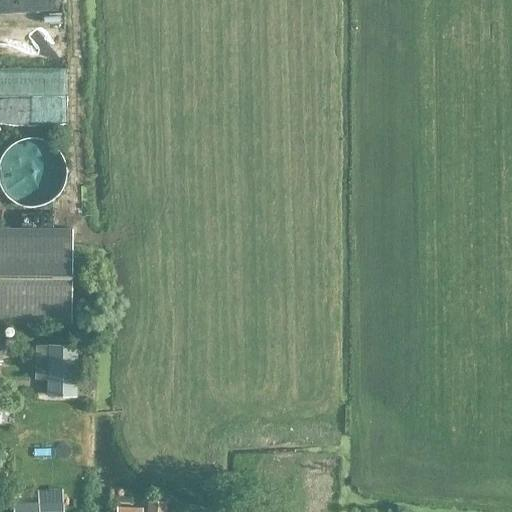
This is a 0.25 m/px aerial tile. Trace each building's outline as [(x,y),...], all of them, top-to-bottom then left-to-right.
[(69,69),(0,67),(0,92),(35,93),(34,122),(68,122),(69,69)] [(30,207),(35,207),(39,207),(43,205),(46,204),(49,203),(51,201),(55,199),(56,198),(58,196),(59,194),(61,192),(63,190),(63,188),(64,187),(65,184),(66,181),(66,180),(67,177),(67,175),(67,172),(67,171),(67,169),(67,166),(66,164),(65,162),(65,161),(64,158),(62,154),(60,152),(59,150),(58,149),(56,147),(54,145),(50,143),(48,141),(45,140),(41,139),(36,138),(32,137),(27,138),(23,139),(19,140),(16,141),(15,142),(11,144),(8,147),(5,151),(3,153),(2,154),(1,156),(0,158),(0,186),(2,190),(4,192),(4,194),(7,197),(10,199),(12,201),(16,203),(20,205),(23,206),(26,207),(30,207)] [(72,323),(73,229),(0,228),(0,361),(3,361),(3,322),(72,323)] [(76,345),(37,346),(37,380),(50,380),(49,397),(76,396),(76,345)] [(63,511),(63,491),(38,492),(39,511),(63,511)] [(166,511),(167,502),(148,501),(148,509),(117,508),(116,511),(166,511)]
